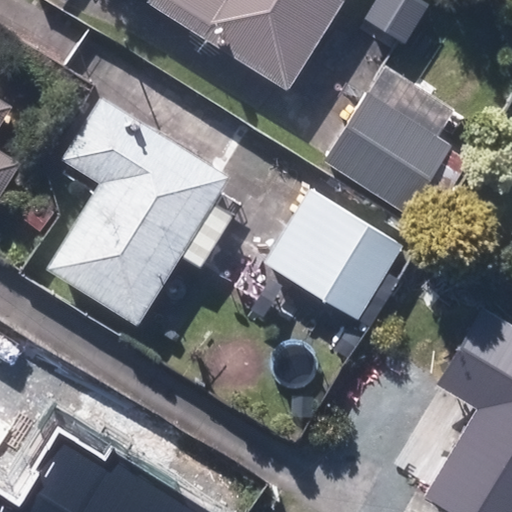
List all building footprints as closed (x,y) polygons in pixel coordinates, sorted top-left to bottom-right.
[(338,0),(147,0),(286,85),(338,0)] [(366,93),(323,158),(404,211),(447,146),(366,93)] [(136,322),(226,175),(99,98),(62,158),(99,180),(45,267),(136,322)] [(0,190),(17,163),(0,152),(0,115),(6,105),(0,100),(0,190)] [(401,245),(307,188),(262,260),(356,318),(401,245)] [(511,511),(511,325),(479,305),(431,382),(475,409),(422,494),(450,511),(511,511)] [(0,511),(214,511),(215,511),(110,447),(107,458),(61,430),(15,504),(0,494),(0,511)]
